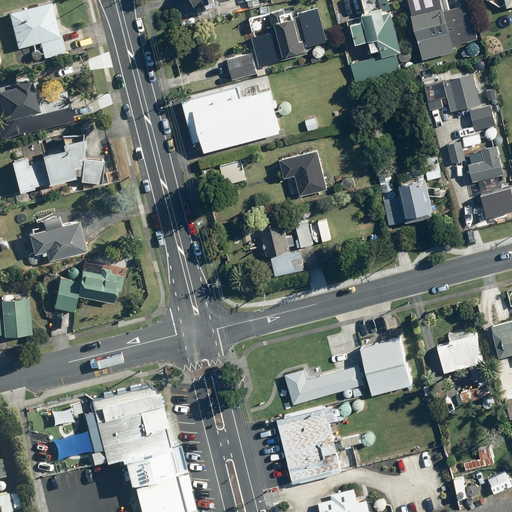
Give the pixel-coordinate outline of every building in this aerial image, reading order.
[(406,49),(392,0),(362,0),(366,12),(367,12),(368,18),(364,19),(363,16),(350,19),(353,32),(356,31),(358,42),(360,41),(363,50),(376,46),(377,50),(386,48),(387,53),(353,62),(358,83),(403,71),(397,52),(406,49)] [(444,0),(414,8),(426,58),(458,50),(457,45),(483,39),(477,14),(455,19),(452,7),(447,8),(445,0),(444,0)] [(53,1),(11,11),(19,46),(62,36),(53,1)] [(257,33),(264,61),(313,50),(311,42),(329,38),(322,6),(294,13),(292,2),(272,7),(276,21),(273,22),(274,29),(257,33)] [(63,37),(42,42),(46,56),(67,51),(63,37)] [(254,52),(230,58),(235,78),(259,71),(257,61),(262,60),(261,56),(255,58),(254,52)] [(32,56),(20,57),(21,65),(33,63),(32,56)] [(0,111),(0,129),(2,136),(79,116),(68,77),(35,86),(31,72),(14,76),(15,81),(0,84),(0,90),(5,110),(0,111)] [(447,79),(454,110),(483,104),(476,73),(447,79)] [(208,150),(283,132),(272,89),(244,96),(241,86),(187,100),(197,141),(205,139),(208,150)] [(478,129),(498,124),(493,104),(472,110),(478,129)] [(301,132),(319,128),(317,117),(298,122),(301,132)] [(13,160),(21,191),(36,187),(36,184),(51,180),(52,182),(77,175),(75,166),(82,164),(80,157),(83,156),(87,136),(65,141),(66,148),(45,154),(46,160),(30,164),(28,156),(13,160)] [(451,144),(455,162),(468,159),(463,140),(451,144)] [(476,180),(507,172),(500,145),(485,148),(488,159),(472,164),(476,180)] [(321,150),(283,159),(288,176),(299,174),(303,194),(330,188),(321,150)] [(428,158),(432,177),(445,174),(440,155),(428,158)] [(85,158),(82,180),(103,183),(106,161),(85,158)] [(244,159),(223,164),(227,184),(248,179),(244,159)] [(381,174),(392,223),(409,220),(409,222),(438,215),(430,178),(406,183),(406,187),(402,188),(403,195),(399,196),(393,172),(381,174)] [(81,219),(31,231),(36,252),(43,250),(44,254),(48,253),(50,259),(89,250),(81,219)] [(263,226),(270,255),(293,249),(286,220),(263,226)] [(299,222),(304,246),(316,244),(310,220),(299,222)] [(1,241),(3,250),(10,248),(8,239),(1,241)] [(291,252),(293,260),(301,258),(299,250),(291,252)] [(102,272),(84,268),(81,280),(62,276),(56,307),(76,310),(79,295),(114,302),(118,289),(121,290),(124,274),(111,271),(112,268),(103,266),(102,272)] [(339,266),(326,269),(327,274),(340,271),(339,266)] [(34,333),(31,296),(3,299),(4,317),(0,317),(0,334),(5,334),(6,336),(34,333)] [(511,320),(496,325),(504,356),(511,354),(511,320)] [(441,345),(448,371),(473,365),(474,371),(488,367),(480,334),(473,335),(472,329),(452,334),(454,342),(441,345)] [(376,393),(415,383),(404,338),(364,347),(376,393)] [(296,403),(368,383),(362,365),(325,375),(322,365),(288,374),(296,403)] [(481,387),(463,392),(465,402),(494,395),(489,376),(479,378),(481,387)] [(127,458),(171,446),(166,426),(170,425),(162,391),(158,392),(157,389),(153,390),(152,386),(93,401),(109,462),(127,458)] [(297,483),(344,471),(344,469),(369,462),(363,434),(337,441),(334,432),(339,431),(338,427),(333,428),(330,416),(335,415),(333,410),(328,412),(327,406),(280,418),(297,483)] [(466,462),(468,469),(496,463),(492,445),(481,448),(483,458),(466,462)] [(188,511),(171,446),(127,458),(133,483),(137,482),(144,511),(188,511)] [(316,511),(368,511),(365,498),(359,500),(355,484),(333,488),(334,495),(320,498),(322,511),(316,511)] [(12,511),(9,498),(0,500),(0,511),(12,511)]
